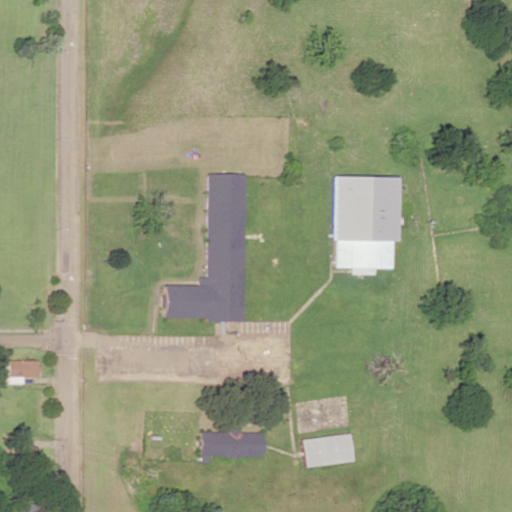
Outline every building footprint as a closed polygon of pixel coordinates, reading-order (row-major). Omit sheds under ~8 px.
[(238,288),(241,288),(240,319),(159,316),(160,284),(200,286),(203,172),(241,173),(238,288)] [(386,241),(385,269),(332,267),(332,240),(327,240),(329,175),(390,176),(389,241),(386,241)] [(36,359),(6,359),(5,383),(21,383),(21,376),(35,376),(36,359)] [(197,431),(196,455),(260,456),(260,432),(237,431),(237,428),(225,427),(225,431),(197,431)] [(300,466),(349,461),(346,433),(298,438),(300,466)] [(42,511),(42,502),(24,502),(24,510),(16,510),(16,511),(42,511)]
